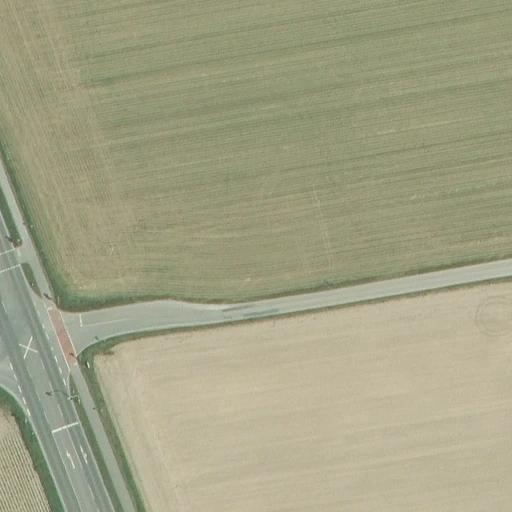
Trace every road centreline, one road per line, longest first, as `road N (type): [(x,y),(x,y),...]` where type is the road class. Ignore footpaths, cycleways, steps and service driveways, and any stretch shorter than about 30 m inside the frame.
road 1 (unclassified): [(29,346),(169,325),(210,328),(511,271)]
road 2 (primary): [(29,346),(91,511)]
